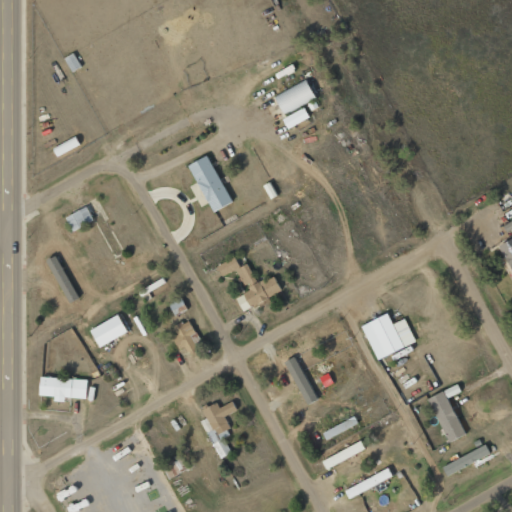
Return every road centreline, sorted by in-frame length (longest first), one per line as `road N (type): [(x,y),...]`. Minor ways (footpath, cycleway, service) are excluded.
road 1 (primary): [(12,511),(12,0)]
road 2 (residential): [(30,469),(447,242)]
road 3 (residential): [(322,511),(119,154)]
road 4 (residential): [(0,223),(119,154)]
road 5 (residential): [(511,361),(447,242)]
